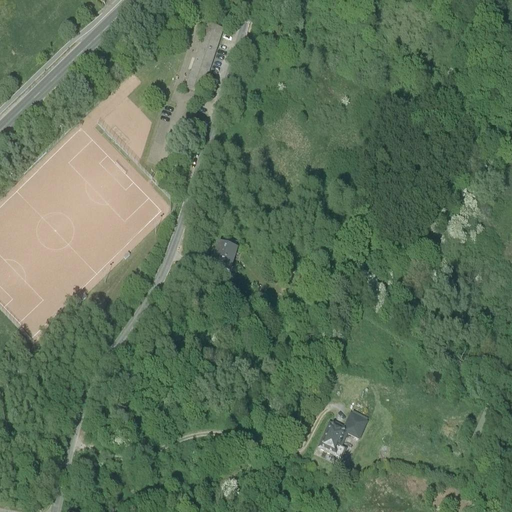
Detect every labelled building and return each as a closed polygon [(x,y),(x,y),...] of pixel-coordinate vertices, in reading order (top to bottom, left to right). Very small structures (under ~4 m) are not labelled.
[(197,60),(187,90),(201,95),(222,31),(208,26),(202,44),(205,45),(200,61),(197,60)] [(237,252),(219,246),(212,269),(222,273),(229,275),(237,252)] [(229,275),(222,273),(220,279),(231,282),(234,276),(229,275)] [(499,411),(486,405),(472,435),(485,441),(499,411)] [(344,430),(349,433),(347,438),(359,443),(367,424),(350,416),(344,430)] [(344,430),(330,424),(318,451),(342,461),(346,452),(342,450),(347,438),(349,433),(344,430)]
